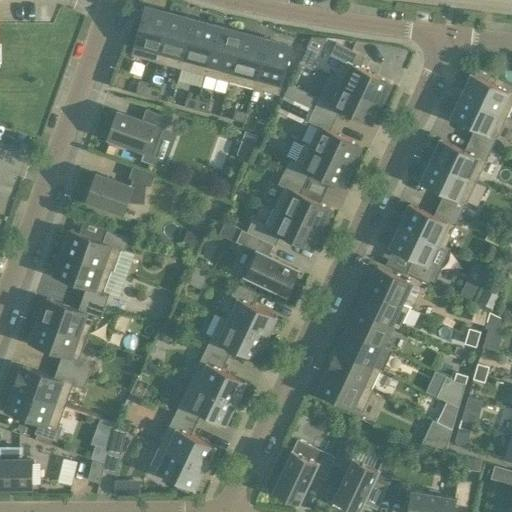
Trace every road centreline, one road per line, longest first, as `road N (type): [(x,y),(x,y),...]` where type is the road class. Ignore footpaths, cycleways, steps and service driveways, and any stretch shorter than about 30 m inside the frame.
road 1 (residential): [(227,511),(446,37)]
road 2 (residential): [(0,321),(111,0)]
road 3 (residential): [(229,0),(284,16),(446,37)]
